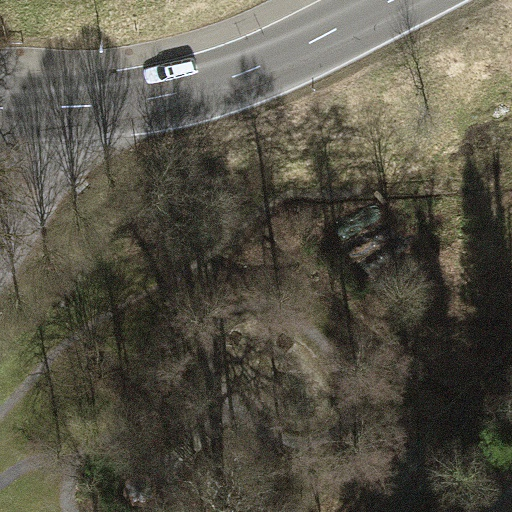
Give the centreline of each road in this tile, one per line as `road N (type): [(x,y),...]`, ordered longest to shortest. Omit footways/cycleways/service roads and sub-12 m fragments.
road 1 (secondary): [(74,107),(203,89),(397,0)]
road 2 (residential): [(74,107),(0,260)]
